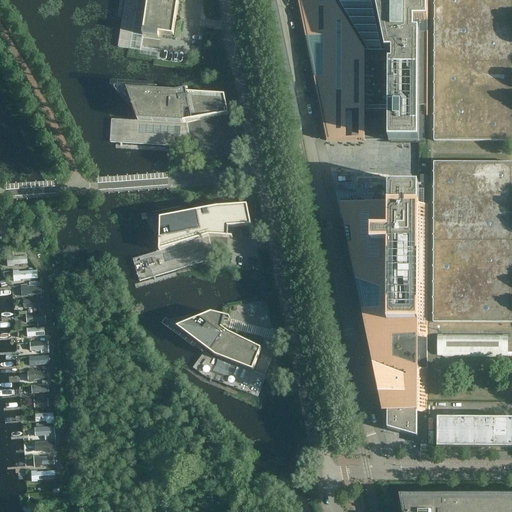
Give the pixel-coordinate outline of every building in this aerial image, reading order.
[(173,36),(178,0),(125,0),(118,47),(140,50),(142,35),(158,38),(159,33),(173,36)] [(264,0),(292,131),(293,131),(297,130),(303,129),(276,0),(264,0)] [(415,32),(415,21),(428,21),(427,0),(297,0),(327,141),(346,141),(346,111),(389,111),(389,141),(389,144),(414,144),(418,144),(418,141),(419,141),(419,140),(424,140),(425,115),(427,115),(427,117),(428,32),(415,32)] [(511,0),(434,0),(434,141),(511,141),(511,0)] [(187,123),(227,115),(229,114),(225,96),(187,93),(187,91),(189,91),(188,90),(176,93),(155,91),(155,88),(118,86),(117,86),(116,87),(115,87),(115,88),(115,89),(115,90),(115,91),(129,107),(130,107),(129,105),(132,106),(138,121),(112,120),(110,142),(185,147),(191,145),(187,123)] [(511,163),(434,163),(433,323),(511,323),(511,163)] [(426,412),(427,219),(424,219),(424,183),(427,183),(427,175),(420,175),(420,183),(424,183),(424,189),(419,189),(419,186),(418,186),(418,183),(414,183),(389,183),(389,185),(388,185),(388,207),(375,210),(343,218),(381,402),(387,402),(387,429),(418,438),(418,412),(426,412)] [(340,204),(343,218),(388,207),(388,204),(340,204)] [(215,259),(209,237),(232,238),(232,237),(228,237),(228,228),(251,226),(247,205),(217,207),(182,215),(182,212),(184,212),(184,211),(145,219),(156,237),(157,237),(156,236),(160,235),(159,251),(159,252),(133,259),(139,281),(215,259)] [(40,235),(35,230),(29,235),(33,240),(40,235)] [(27,264),(27,257),(13,258),(13,257),(8,257),(8,267),(13,267),(13,265),(27,264)] [(37,279),(37,272),(19,273),(18,271),(13,272),(14,282),(19,281),(19,280),(37,279)] [(41,294),(41,287),(27,288),(26,286),(21,287),(22,297),(27,296),(27,295),(41,294)] [(41,307),(40,300),(24,301),(25,309),(41,307)] [(253,371),(260,352),(261,349),(229,333),(222,328),(225,317),(229,318),(230,317),(211,313),(193,321),(190,319),(191,318),(191,317),(170,322),(169,322),(168,323),(168,324),(167,324),(167,325),(167,326),(168,327),(169,328),(204,354),(204,353),(202,351),(204,348),(207,350),(193,368),(204,377),(258,397),(266,376),(256,372),(253,371)] [(46,328),(45,314),(27,316),(27,323),(38,322),(38,329),(46,328)] [(503,357),(503,336),(503,335),(442,335),(442,357),(503,357)] [(44,350),(43,343),(30,344),(31,351),(44,350)] [(46,364),(46,357),(30,358),(30,365),(46,364)] [(48,379),(47,372),(33,373),(33,372),(28,372),(29,382),(34,382),(34,380),(48,379)] [(49,393),(48,386),(32,387),(32,394),(49,393)] [(511,448),(511,419),(438,419),(437,448),(511,448)] [(308,426),(300,428),(303,442),(311,441),(308,426)] [(52,435),(51,428),(35,429),(36,436),(52,435)] [(54,452),(54,443),(36,444),(36,452),(47,451),(47,453),(54,452)] [(54,465),(53,458),(39,459),(39,457),(34,457),(35,468),(40,467),(40,466),(54,465)] [(55,479),(54,472),(37,473),(37,472),(31,472),(32,482),(37,482),(37,480),(55,479)] [(511,511),(511,495),(400,496),(402,511),(511,511)]
